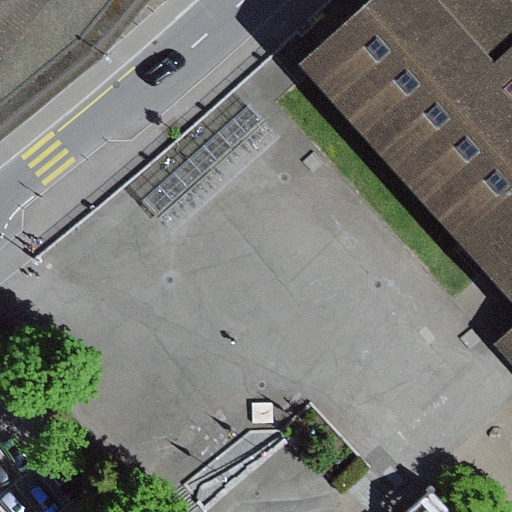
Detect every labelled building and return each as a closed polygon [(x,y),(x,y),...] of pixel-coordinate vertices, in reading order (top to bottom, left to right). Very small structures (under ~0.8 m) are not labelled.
[(0,105),(0,143),(102,61),(150,0),(113,0),(82,39),(0,105)] [(0,0),(0,105),(82,39),(113,0),(0,0)] [(511,0),(371,0),(300,63),(511,300),(511,0)] [(511,331),(494,347),(511,366),(511,331)] [(450,511),(430,491),(408,511),(450,511)]
